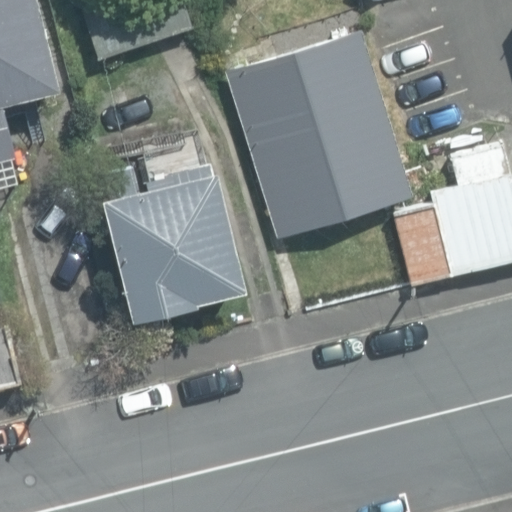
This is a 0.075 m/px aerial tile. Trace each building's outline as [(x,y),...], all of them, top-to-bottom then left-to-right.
[(0,0),(0,158),(24,153),(11,100),(60,88),(38,0),(0,0)] [(80,0),(97,54),(191,25),(182,0),(80,0)] [(225,65),(276,233),(411,192),(360,24),(225,65)] [(432,201),(450,271),(511,256),(511,175),(503,139),(448,153),(456,183),(430,190),(432,201)] [(104,195),(133,316),(197,301),(195,297),(243,285),(215,167),(210,169),(208,156),(162,167),(163,171),(145,175),(147,184),(138,186),(132,163),(103,170),(109,194),(104,195)] [(393,210),(410,281),(450,271),(432,201),(393,210)] [(0,383),(21,378),(7,320),(0,321),(0,383)]
